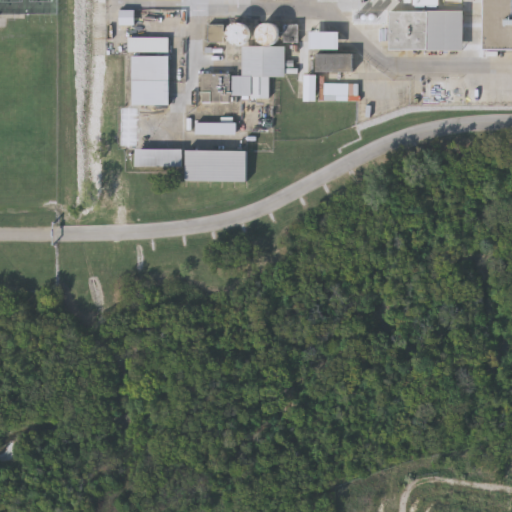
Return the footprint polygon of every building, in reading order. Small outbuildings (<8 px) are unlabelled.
[(511,0),(511,49),(483,49),(483,0),(511,0)] [(389,9),(463,9),(463,48),(389,48),(389,9)] [(124,26),(138,26),(138,12),(124,12),(124,26)] [(344,34),(315,34),(315,51),(344,51),(344,34)] [(132,54),(172,54),(172,39),(132,39),(132,54)] [(135,107),(173,107),(173,57),(135,57),(135,107)] [(356,57),(324,57),(324,73),(333,73),(333,68),(353,69),(353,61),(356,61),(356,57)] [(206,103),(233,103),(233,75),(206,75),(206,103)] [(240,136),(240,124),(200,124),(200,136),(240,136)] [(187,150),(140,150),(140,169),(187,169),(187,150)] [(252,183),(252,152),(192,152),(192,183),(252,183)]
